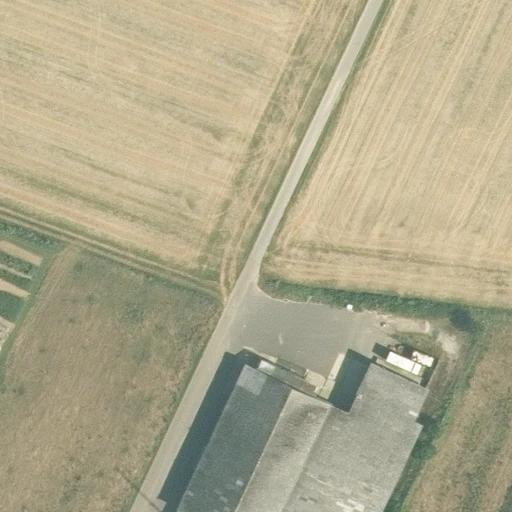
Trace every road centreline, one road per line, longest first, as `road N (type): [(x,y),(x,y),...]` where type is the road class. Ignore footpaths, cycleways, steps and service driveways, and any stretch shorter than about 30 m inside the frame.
road 1 (track): [(234,303),(376,0)]
road 2 (track): [(511,328),(234,303)]
road 3 (track): [(234,303),(0,216)]
